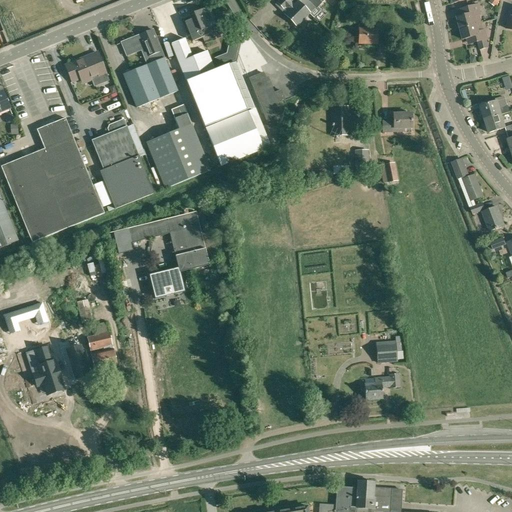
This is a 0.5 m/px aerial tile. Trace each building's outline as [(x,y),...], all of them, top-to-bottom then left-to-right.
[(15,0),(14,1),(21,19),(48,9),(44,0),(15,0)] [(310,13),(298,2),(294,6),(290,2),(292,1),(290,0),(280,0),(278,3),(284,9),(286,7),(289,10),(285,15),(297,26),(310,13)] [(299,0),(298,2),(310,13),(315,8),(316,9),(324,0),(299,0)] [(498,8),(501,4),(499,3),(500,1),(499,0),(490,0),(489,3),(495,7),(496,7),(498,8)] [(458,9),(460,17),(457,18),(460,29),(477,24),(482,23),(480,15),(481,15),(478,4),(469,7),(458,9)] [(215,25),(209,8),(194,14),(195,18),(185,23),(192,42),(203,38),(205,44),(214,41),(208,28),(215,25)] [(369,21),(370,12),(355,12),(354,21),(369,21)] [(487,40),(484,30),(482,23),(477,24),(460,29),(463,40),(466,39),(468,45),(477,42),(478,42),(480,50),(488,48),(487,40)] [(377,44),(377,29),(359,28),(359,44),(377,44)] [(148,64),(160,60),(159,56),(162,55),(153,30),(152,30),(145,33),(145,34),(146,35),(144,36),(144,38),(141,39),(139,35),(139,36),(122,43),(127,57),(128,57),(127,55),(143,48),(147,57),(146,57),(148,64)] [(187,82),(201,119),(206,129),(247,113),(229,65),(214,71),(207,52),(192,58),(185,39),(172,45),(187,82)] [(90,56),(75,62),(66,66),(73,83),(80,80),(82,85),(92,81),(94,87),(109,81),(97,53),(90,56)] [(317,66),(323,62),(319,56),(313,60),(317,66)] [(164,58),(160,60),(148,64),(123,74),(137,108),(177,92),(164,58)] [(278,102),(285,100),(281,90),(274,93),(268,77),(265,78),(263,73),(249,78),(269,126),(277,123),(274,114),(282,111),(278,102)] [(13,117),(3,92),(0,92),(0,112),(9,109),(13,117)] [(501,115),(510,112),(508,105),(507,106),(504,97),(489,101),(489,103),(481,106),(485,120),(501,115)] [(187,114),(183,105),(171,110),(179,130),(146,143),(165,189),(210,171),(191,125),(187,114)] [(332,135),(350,135),(349,107),(332,107),(332,135)] [(270,147),(255,110),(247,113),(206,129),(221,167),(270,147)] [(403,128),(412,128),(411,113),(393,114),(393,123),(388,123),(388,121),(382,121),(382,132),(404,131),(403,128)] [(501,115),(485,120),(489,133),(505,128),(501,115)] [(45,150),(1,167),(32,243),(104,214),(65,119),(37,131),(45,150)] [(154,194),(127,128),(124,120),(109,126),(107,129),(109,135),(92,142),(104,172),(104,181),(115,210),(154,194)] [(137,125),(131,127),(143,157),(148,155),(137,125)] [(368,167),(368,151),(355,151),(355,167),(368,167)] [(459,160),(452,163),(458,179),(468,175),(462,159),(459,160)] [(397,180),(394,162),(380,165),(383,183),(397,180)] [(458,179),(469,208),(470,208),(476,205),(474,199),(482,196),(478,186),(474,175),(472,176),(469,177),(468,175),(458,179)] [(0,248),(18,241),(0,197),(0,248)] [(476,205),(470,208),(473,215),(486,210),(483,203),(476,205)] [(496,230),(504,227),(497,208),(483,213),(489,231),(496,229),(496,230)] [(131,244),(169,234),(174,253),(176,253),(177,256),(175,257),(178,268),(149,276),(155,300),(185,292),(180,273),(209,265),(196,212),(127,230),(131,244)] [(493,250),(506,245),(503,237),(490,243),(493,250)] [(201,289),(196,293),(201,298),(206,294),(201,289)] [(114,336),(91,342),(97,369),(120,364),(114,336)] [(395,342),(375,344),(377,363),(397,361),(395,342)] [(80,346),(66,351),(76,379),(89,375),(87,367),(89,366),(85,352),(82,353),(80,346)] [(40,373),(33,375),(37,386),(44,384),(47,394),(50,393),(51,394),(60,391),(59,390),(63,389),(60,379),(61,378),(57,368),(56,368),(54,361),(52,361),(48,349),(35,353),(40,365),(38,366),(40,373)] [(390,389),(400,388),(399,374),(389,375),(389,377),(374,379),(375,384),(364,385),(365,393),(358,394),(359,401),(383,399),(382,388),(390,387),(390,389)] [(335,506),(328,505),(327,511),(398,511),(400,489),(374,487),(374,482),(358,481),(358,488),(337,486),(335,506)]
